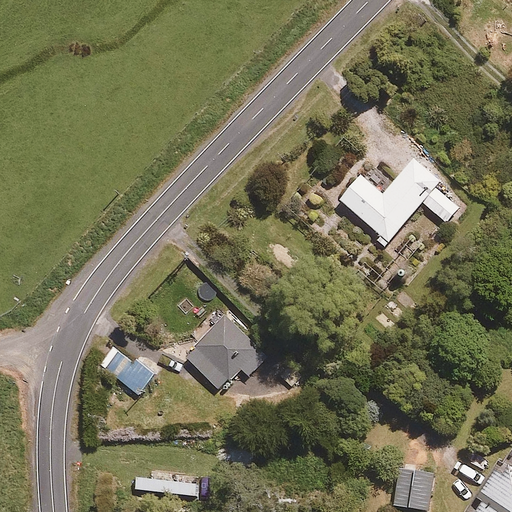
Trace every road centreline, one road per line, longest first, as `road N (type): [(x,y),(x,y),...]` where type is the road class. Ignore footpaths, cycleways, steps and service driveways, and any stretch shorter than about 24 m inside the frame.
road 1 (secondary): [(370,0),(148,228),(85,310),(63,354)]
road 2 (secondary): [(63,354),(52,409),(53,511)]
